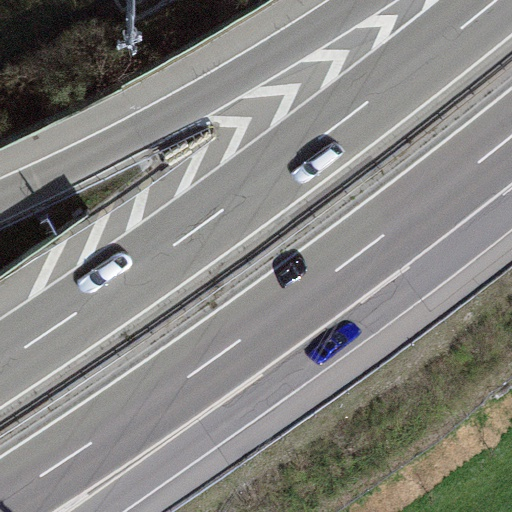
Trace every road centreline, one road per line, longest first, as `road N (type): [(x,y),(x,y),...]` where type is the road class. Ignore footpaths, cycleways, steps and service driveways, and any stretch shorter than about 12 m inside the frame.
road 1 (motorway): [(494,0),(203,222),(0,362)]
road 2 (motorway): [(367,0),(192,105),(0,199)]
road 3 (motorway): [(185,382),(511,138)]
road 4 (motorway): [(0,502),(185,382)]
road 5 (motorway): [(57,511),(185,382)]
